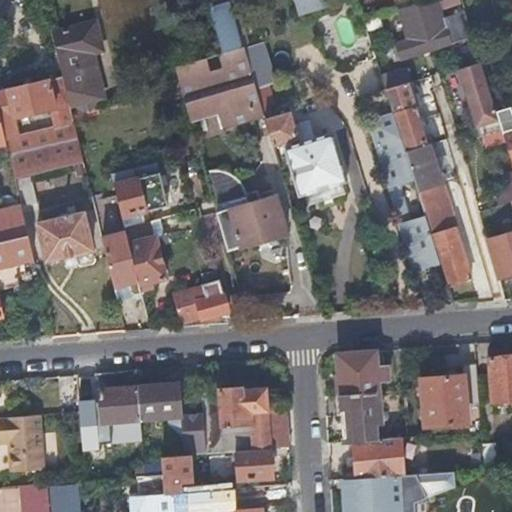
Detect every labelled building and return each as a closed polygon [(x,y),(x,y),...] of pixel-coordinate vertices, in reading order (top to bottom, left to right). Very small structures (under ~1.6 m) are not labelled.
[(333,3),(331,0),(206,0),(223,52),(244,46),(246,45),(238,19),(232,21),(226,2),(232,0),(295,0),(300,13),(333,3)] [(446,7),(462,2),(461,0),(424,0),(397,9),(406,39),(389,44),(394,60),(472,35),(465,9),(448,15),(446,7)] [(61,76),(68,104),(103,96),(92,51),(101,49),(95,22),(51,33),(61,76)] [(244,46),(256,88),(274,83),(262,41),(246,45),(244,46)] [(188,114),(194,136),(234,124),(264,115),(261,106),(256,88),(244,46),(223,52),(221,52),(224,65),(211,69),(207,56),(174,65),(180,87),(188,114)] [(221,52),(207,56),(211,69),(224,65),(221,52)] [(464,88),(479,135),(481,135),(485,147),(505,141),(495,110),(485,76),(480,61),(458,67),(459,70),(459,71),(464,88)] [(386,88),(411,81),(407,67),(381,74),(386,88)] [(459,70),(458,67),(439,73),(442,85),(446,84),(444,75),(459,70)] [(464,88),(459,71),(447,75),(452,92),(464,88)] [(61,76),(0,90),(0,120),(5,141),(14,179),(83,162),(71,115),(68,104),(61,76)] [(418,106),(411,81),(386,88),(393,113),(396,112),(406,146),(425,140),(418,114),(415,107),(418,106)] [(167,120),(188,114),(180,87),(158,93),(166,120),(167,120)] [(290,112),(265,120),(269,135),(273,146),(285,143),(286,147),(284,147),(299,195),(304,193),(342,182),(347,180),(333,133),(312,139),(299,142),(296,130),(327,120),(321,102),(290,112)] [(505,107),(495,110),(505,141),(511,163),(511,128),(505,107)] [(404,150),(393,114),(381,118),(370,122),(415,269),(439,262),(434,246),(425,216),(416,219),(409,217),(400,186),(403,181),(413,177),(404,150)] [(438,175),(429,143),(404,150),(413,177),(425,216),(434,246),(437,245),(449,284),(471,278),(467,266),(458,236),(457,236),(454,227),(440,180),(438,175)] [(161,148),(164,160),(177,156),(174,144),(161,148)] [(121,172),(111,174),(112,180),(118,203),(118,204),(121,216),(124,226),(144,221),(142,212),(167,205),(158,173),(153,174),(151,163),(121,172)] [(204,170),(214,205),(216,212),(227,250),(238,247),(238,248),(286,234),(275,195),(259,199),(257,190),(245,193),(242,186),(237,179),(229,173),(224,171),(213,169),(204,170)] [(511,199),(511,171),(496,176),(500,190),(494,192),(498,204),(511,199)] [(30,176),(14,180),(20,205),(21,207),(37,203),(30,176)] [(345,193),(342,182),(304,193),(307,205),(345,193)] [(126,236),(124,226),(121,216),(118,204),(94,210),(102,242),(114,239),(126,236)] [(21,207),(20,205),(0,210),(0,240),(27,233),(21,207)] [(40,241),(44,260),(74,253),(92,249),(83,212),(37,223),(40,241)] [(144,221),(124,226),(126,236),(127,238),(138,280),(139,284),(165,277),(155,238),(160,236),(163,232),(159,217),(144,221)] [(511,231),(508,233),(486,240),(497,277),(511,272),(511,231)] [(0,288),(38,279),(34,263),(29,243),(27,233),(0,240),(0,316),(3,316),(0,304),(0,288)] [(127,238),(126,236),(114,239),(102,242),(105,253),(113,286),(116,296),(131,292),(132,295),(135,296),(137,297),(139,297),(141,297),(142,296),(140,290),(139,284),(138,280),(127,238)] [(92,249),(74,253),(76,259),(78,263),(83,265),(91,262),(93,260),(94,256),(92,249)] [(229,312),(219,279),(198,284),(176,291),(185,325),(229,312)] [(131,292),(116,296),(118,304),(133,300),(131,292)] [(339,389),(340,394),(379,390),(378,378),(390,376),(389,364),(377,365),(376,348),(336,351),(338,375),(336,375),(336,389),(339,389)] [(491,399),(511,397),(511,354),(488,357),(489,373),(491,399)] [(467,405),(479,405),(479,400),(477,374),(476,362),(461,363),(462,372),(421,376),(424,424),(468,421),(467,405)] [(479,400),(491,399),(489,373),(477,374),(479,400)] [(178,382),(138,385),(140,417),(169,414),(169,421),(182,432),(183,452),(188,452),(191,452),(206,451),(202,411),(180,413),(178,382)] [(140,417),(138,385),(99,389),(102,420),(123,418),(140,417)] [(201,391),(202,411),(206,451),(224,449),(222,424),(251,422),(253,447),(269,445),(288,444),(286,408),(267,409),(265,387),(241,389),(242,386),(218,388),(218,389),(201,391)] [(343,439),(353,439),(376,437),(376,422),(381,421),(379,390),(340,394),(341,416),(339,416),(340,429),(343,429),(343,439)] [(41,436),(39,414),(9,416),(11,439),(41,436)] [(11,439),(9,416),(2,417),(3,441),(13,441),(15,470),(43,468),(41,436),(11,439)] [(102,420),(103,431),(124,430),(123,418),(102,420)] [(124,430),(103,431),(103,440),(105,440),(124,438),(124,430)] [(355,460),(356,476),(382,474),(404,473),(401,435),(376,437),(353,439),(354,453),(348,454),(348,461),(355,460)] [(103,440),(82,442),(83,454),(85,478),(108,476),(105,440),(103,440)] [(484,467),(497,466),(495,441),(482,442),(484,467)] [(253,447),(235,448),(237,479),(272,476),(269,445),(253,447)] [(188,452),(183,452),(161,454),(162,460),(162,472),(163,492),(181,490),(181,481),(193,480),(191,452),(188,452)] [(162,472),(162,460),(143,461),(144,463),(144,473),(144,474),(147,473),(162,472)] [(414,511),(414,501),(454,484),(453,469),(404,473),(382,474),(382,480),(357,482),(342,483),(343,511),(414,511)] [(148,493),(163,492),(162,472),(147,473),(144,474),(144,473),(138,474),(144,493),(148,493)] [(48,511),(47,481),(20,483),(22,511),(48,511)] [(290,482),(181,490),(163,492),(148,493),(149,511),(196,511),(224,510),(224,498),(235,498),(235,501),(291,497),(290,482)] [(72,511),(71,491),(50,492),(52,511),(72,511)] [(72,511),(80,511),(78,491),(71,491),(72,511)]
